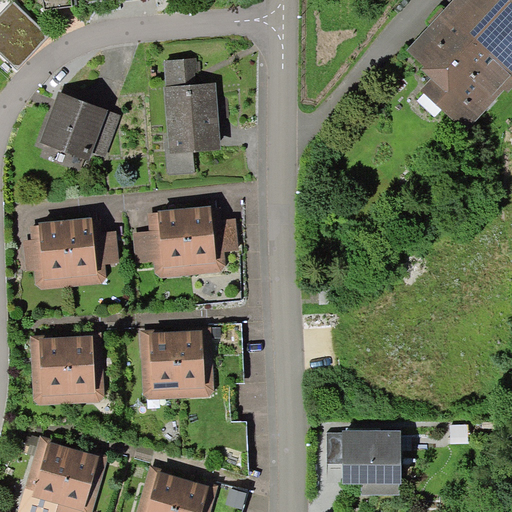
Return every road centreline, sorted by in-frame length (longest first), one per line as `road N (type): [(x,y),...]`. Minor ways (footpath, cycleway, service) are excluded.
road 1 (unclassified): [(286,511),(274,126),(279,23)]
road 2 (residential): [(279,23),(76,39)]
road 3 (residential): [(0,146),(19,86),(76,39)]
